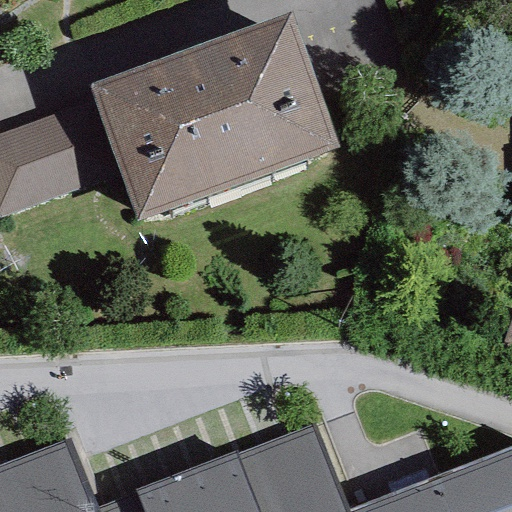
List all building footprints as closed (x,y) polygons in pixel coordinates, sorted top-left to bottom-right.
[(137,180),(155,234),(346,169),(304,44),(113,108),(137,180)] [(0,231),(137,180),(113,108),(0,150),(0,231)] [(320,423),(97,505),(99,511),(349,511),(348,508),(320,423)] [(73,438),(0,464),(0,511),(99,511),(97,505),(73,438)] [(511,511),(511,445),(348,508),(349,511),(511,511)]
